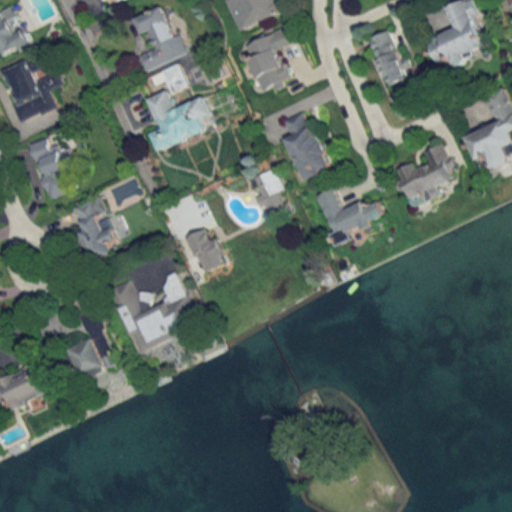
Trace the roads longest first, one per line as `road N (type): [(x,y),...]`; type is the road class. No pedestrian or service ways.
road 1 (residential): [(317,0),(324,56),(362,147),(377,133),(343,47),(337,0)]
road 2 (residential): [(61,0),(161,208)]
